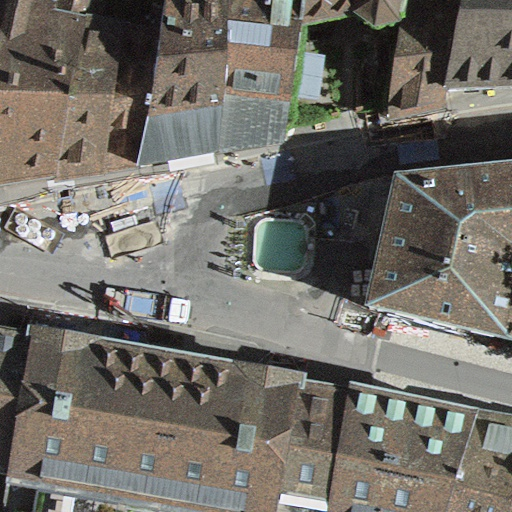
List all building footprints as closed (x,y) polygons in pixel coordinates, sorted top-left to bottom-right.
[(0,0),(0,191),(47,183),(77,34),(0,17),(0,0)] [(165,0),(158,43),(154,42),(135,170),(135,172),(154,169),(212,158),(221,18),(224,0),(165,0)] [(224,0),(221,18),(212,158),(228,155),(279,146),(294,29),(299,0),(224,0)] [(299,0),(294,29),(297,30),(343,19),(352,17),(353,20),(371,34),(390,29),(398,12),(401,13),(402,3),(403,0),(299,0)] [(438,110),(442,97),(464,0),(430,0),(430,3),(402,3),(401,13),(394,57),(397,58),(385,122),(399,118),(438,110)] [(511,0),(464,0),(442,97),(465,95),(511,92),(511,0)] [(135,170),(154,42),(77,32),(77,34),(47,183),(69,180),(135,170)] [(511,309),(511,176),(394,188),(379,252),(367,306),(506,339),(511,309)] [(0,473),(5,474),(27,346),(0,341),(0,473)] [(444,511),(472,423),(419,412),(345,397),(344,402),(323,398),(295,393),(296,388),(158,364),(28,341),(27,346),(5,474),(0,505),(0,511),(444,511)] [(444,511),(505,511),(511,489),(511,430),(485,426),(472,423),(444,511)]
